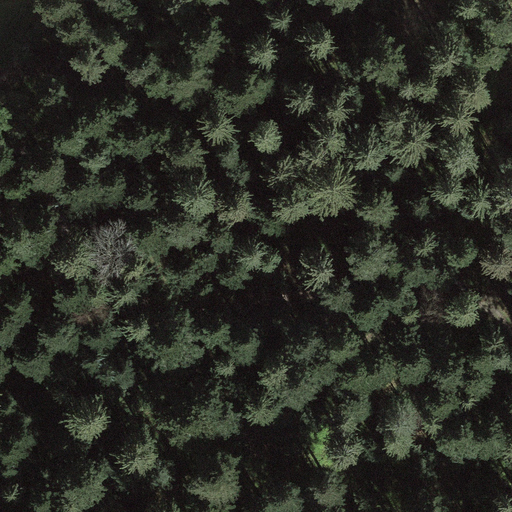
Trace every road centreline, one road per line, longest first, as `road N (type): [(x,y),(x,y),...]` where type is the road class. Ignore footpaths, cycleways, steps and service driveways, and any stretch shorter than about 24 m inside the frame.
road 1 (track): [(511,334),(499,315),(465,294),(425,281),(380,280),(132,318),(0,101)]
road 2 (track): [(138,320),(237,511)]
